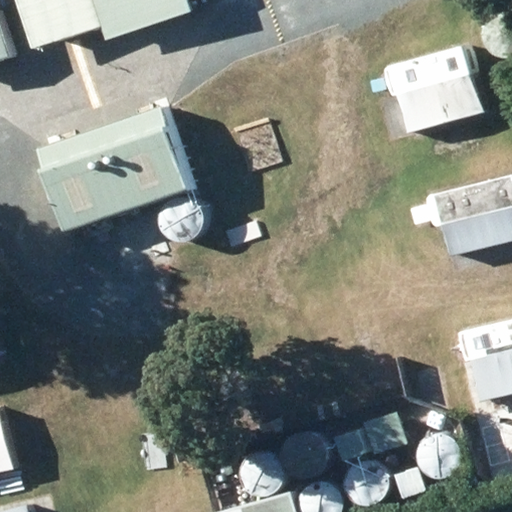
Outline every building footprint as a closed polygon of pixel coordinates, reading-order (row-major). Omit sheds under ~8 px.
[(12,0),(18,16),(66,0),(12,0)] [(395,60),(412,134),(497,114),(479,40),(395,60)] [(127,93),(13,126),(37,208),(151,175),(127,93)] [(511,172),(441,190),(458,261),(511,247),(511,172)] [(1,304),(0,304),(0,373),(10,372),(1,304)] [(511,319),(470,330),(485,394),(511,387),(511,319)] [(21,400),(0,406),(0,470),(39,458),(21,400)] [(60,511),(57,494),(0,505),(0,511),(60,511)]
